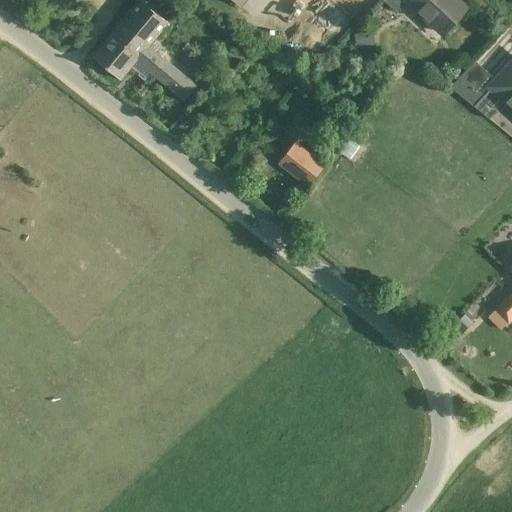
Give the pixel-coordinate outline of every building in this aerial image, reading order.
[(51,0),(71,18),(84,5),(78,0),(51,0)] [(166,23),(139,0),(137,0),(92,55),(119,79),(130,66),(140,73),(138,77),(148,85),(154,77),(182,101),(197,85),(149,44),(166,23)] [(344,19),(322,0),(317,0),(306,12),(315,20),(327,31),(330,34),(344,19)] [(381,0),(396,13),(407,2),(406,1),(406,0),(381,0)] [(406,0),(406,1),(407,2),(441,33),(464,8),(455,0),(406,0)] [(327,31),(315,20),(307,27),(319,39),(327,31)] [(367,32),(355,34),(358,58),(371,56),(367,32)] [(496,81),(474,61),(449,88),(474,107),(492,88),(491,87),(496,81)] [(511,63),(496,81),(491,87),(492,88),(511,106),(511,63)] [(295,144),(280,163),(308,185),(322,165),(295,144)] [(511,263),(508,268),(511,272),(511,289),(496,306),(510,320),(511,318),(511,263)] [(488,317),(501,330),(510,320),(497,307),(488,317)] [(471,324),(470,323),(463,315),(453,325),(461,333),(471,324)]
